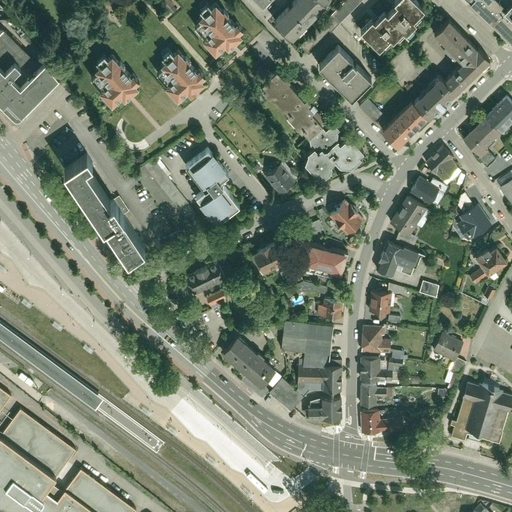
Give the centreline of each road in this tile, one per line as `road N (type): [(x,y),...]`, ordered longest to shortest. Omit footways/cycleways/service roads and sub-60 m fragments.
road 1 (tertiary): [(351,460),(269,427),(114,289)]
road 2 (residential): [(351,460),(356,296),(391,193)]
road 3 (residential): [(114,289),(275,212)]
road 4 (tertiary): [(114,289),(0,156)]
road 5 (tertiary): [(511,485),(351,460)]
road 6 (residential): [(405,168),(306,62)]
road 7 (residential): [(275,212),(193,111)]
road 8 (residential): [(275,212),(348,181),(391,193)]
